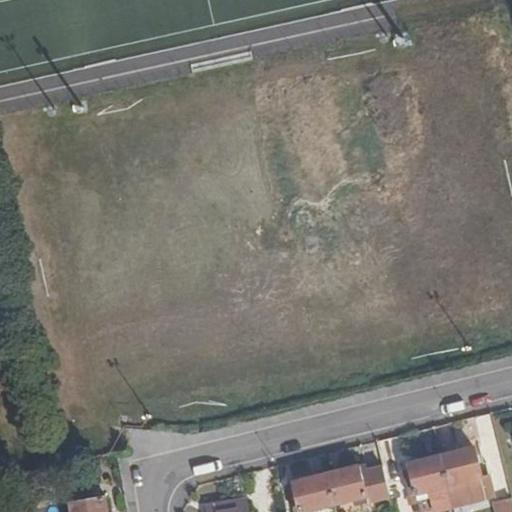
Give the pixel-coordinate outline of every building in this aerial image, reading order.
[(476,450),(442,458),(450,487),(471,482),(483,479),(478,457),(476,450)] [(483,455),(478,457),(483,479),(492,476),(490,465),(487,465),(483,455)] [(450,487),(442,458),(408,466),(409,473),(416,494),(435,491),(450,487)] [(393,498),(385,468),(370,471),(365,472),(363,466),(328,475),(336,504),(337,511),(362,511),(363,511),(361,505),(393,498)] [(416,494),(409,473),(405,475),(410,496),(416,494)] [(336,504),(328,475),(295,483),(296,490),(302,511),(336,504)] [(471,482),(450,487),(455,507),(476,502),(471,482)] [(455,507),(450,487),(435,491),(440,511),(455,507)] [(302,511),(296,490),(292,491),(297,511),(337,511),(336,504),(302,511)] [(72,501),(74,511),(109,511),(107,496),(86,499),(72,501)] [(497,511),(511,511),(511,497),(495,502),(497,511)] [(249,511),(248,499),(211,505),(212,511),(249,511)]
